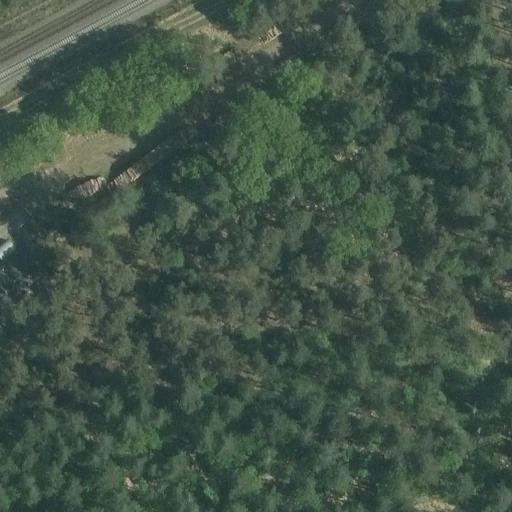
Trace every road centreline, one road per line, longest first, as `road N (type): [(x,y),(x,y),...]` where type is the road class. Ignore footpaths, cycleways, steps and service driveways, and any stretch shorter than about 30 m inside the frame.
road 1 (track): [(222,511),(224,491),(162,410),(174,392),(511,500)]
road 2 (track): [(355,0),(126,150),(0,195)]
road 3 (track): [(0,120),(228,0)]
